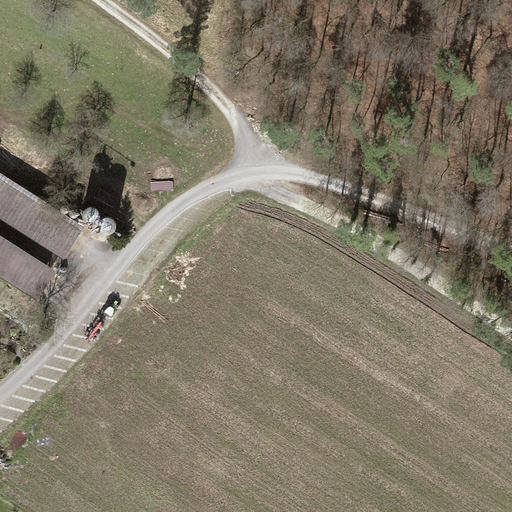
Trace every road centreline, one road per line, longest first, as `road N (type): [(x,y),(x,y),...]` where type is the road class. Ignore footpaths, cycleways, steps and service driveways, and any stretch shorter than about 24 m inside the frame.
road 1 (residential): [(0,393),(172,208),(248,173),(293,169),(511,250)]
road 2 (track): [(511,329),(248,173)]
road 3 (track): [(103,0),(218,94),(247,141),(248,173)]
